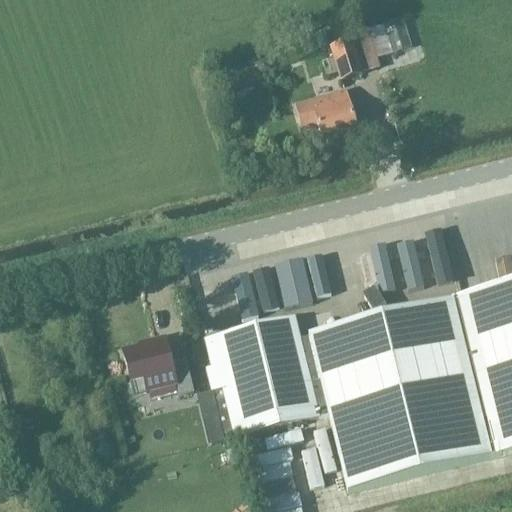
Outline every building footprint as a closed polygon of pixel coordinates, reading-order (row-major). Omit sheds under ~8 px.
[(365,31),(365,32),(350,37),(351,42),(330,48),(333,59),(321,63),(325,78),(337,75),(340,83),(360,77),(360,75),(376,70),(373,61),(411,50),(403,21),(365,31)] [(272,72),(268,60),(255,65),(260,77),(272,72)] [(258,82),(254,71),(244,75),(247,87),(258,82)] [(357,134),(344,93),(295,108),(303,133),(317,129),(322,145),(357,134)] [(347,495),(491,460),(511,454),(511,288),(452,304),(308,339),(308,340),(299,343),(294,321),(214,341),(215,341),(204,344),(211,371),(205,373),(210,396),(196,399),(201,418),(226,412),(233,441),(239,440),(318,420),(328,418),(347,495)] [(123,357),(130,386),(131,385),(133,389),(136,393),(141,394),(145,394),(175,387),(177,399),(193,395),(185,363),(171,366),(165,341),(148,345),(145,351),(123,357)]
